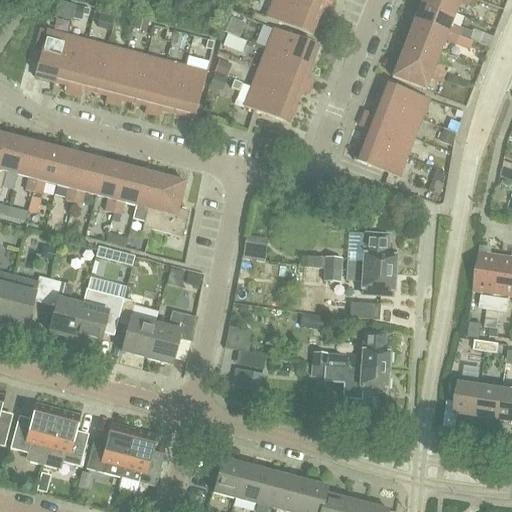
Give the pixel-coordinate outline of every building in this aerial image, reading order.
[(319,17),(275,0),(273,0),(266,19),(312,36),(319,17)] [(333,0),(275,0),(319,17),(324,5),(330,7),(333,0)] [(422,0),(422,1),(455,14),(459,3),(471,7),(474,0),(422,0)] [(450,26),(455,14),(422,1),(414,21),(460,38),(462,30),(450,26)] [(75,7),(72,19),(82,22),(84,16),(88,17),(90,11),(75,7)] [(114,18),(101,14),(97,28),(110,32),(114,18)] [(137,17),(134,29),(145,32),(148,20),(137,17)] [(225,17),(220,31),(231,35),(236,22),(225,17)] [(457,45),(460,38),(414,21),(407,39),(440,52),(445,41),(457,45)] [(266,49),(311,67),(319,47),(273,30),(266,49)] [(34,79),(54,84),(67,37),(47,31),(34,79)] [(164,42),(170,44),(173,33),(167,32),(164,42)] [(173,33),(170,44),(177,45),(179,35),(173,33)] [(87,42),(67,37),(54,84),(67,87),(65,94),(73,96),(87,42)] [(407,39),(400,58),(445,76),(448,68),(436,63),(440,52),(407,39)] [(107,47),(87,42),(73,96),(80,98),(82,91),(94,94),(107,47)] [(214,43),(208,42),(205,49),(211,51),(214,43)] [(112,106),(127,52),(107,47),(94,94),(106,97),(105,104),(112,106)] [(307,79),(311,67),(266,49),(258,69),(310,89),(313,81),(307,79)] [(127,52),(112,106),(120,108),(121,101),(134,105),(147,57),(127,52)] [(167,63),(147,57),(134,105),(146,108),(144,115),(152,116),(167,63)] [(442,84),(445,76),(400,58),(392,78),(425,91),(430,79),(442,84)] [(217,61),(214,73),(226,76),(230,65),(217,61)] [(186,68),(167,63),(152,116),(159,118),(161,112),(174,115),(186,68)] [(186,68),(174,115),(194,120),(206,73),(186,68)] [(258,69),(251,88),(296,106),(301,93),(308,96),(310,89),(258,69)] [(214,76),(210,87),(220,91),(224,79),(214,76)] [(242,84),(234,81),(231,89),(239,92),(242,84)] [(376,103),(421,121),(429,101),(383,83),(376,103)] [(296,106),(251,88),(243,107),(289,125),(296,106)] [(414,140),(421,121),(376,103),(371,115),(365,112),(362,120),(414,140)] [(366,129),(361,142),(406,159),(414,140),(362,120),(359,127),(366,129)] [(17,176),(26,142),(7,137),(0,164),(0,191),(1,191),(6,173),(17,176)] [(26,192),(34,194),(46,147),(26,142),(17,176),(29,179),(26,192)] [(399,179),(406,159),(361,142),(353,161),(399,179)] [(45,184),(57,187),(66,152),(46,147),(34,194),(42,196),(45,184)] [(73,204),(85,157),(66,152),(57,187),(68,190),(65,202),(73,204)] [(84,194),(96,197),(105,163),(85,157),(73,204),(81,206),(84,194)] [(105,163),(96,197),(108,200),(105,212),(113,215),(125,168),(105,163)] [(144,173),(125,168),(113,215),(121,217),(124,204),(135,207),(144,173)] [(150,230),(164,178),(144,173),(135,207),(132,221),(143,224),(142,228),(150,230)] [(435,173),(428,192),(439,197),(444,185),(442,184),(445,177),(435,173)] [(185,183),(164,178),(150,230),(182,239),(189,213),(178,210),(185,183)] [(326,210),(324,224),(339,227),(341,213),(326,210)] [(361,248),(364,252),(363,263),(348,262),(347,273),(394,276),(396,254),(388,254),(390,236),(366,235),(365,236),(361,240),(361,248)] [(495,304),(501,258),(488,256),(488,252),(485,247),(480,247),(474,291),(482,293),(480,309),(487,311),(494,311),(495,304)] [(309,270),(325,271),(326,259),(309,258),(309,270)] [(511,259),(501,258),(495,304),(494,311),(500,312),(507,313),(510,297),(511,297),(511,259)] [(326,259),(325,271),(341,272),(341,260),(326,259)] [(341,272),(325,271),(324,283),(340,284),(341,272)] [(394,276),(347,273),(346,282),(362,284),(361,295),(392,297),(394,276)] [(0,321),(1,322),(10,287),(13,277),(0,274),(0,321)] [(201,278),(189,274),(186,285),(198,289),(201,278)] [(10,287),(1,322),(26,328),(33,302),(44,305),(51,281),(39,278),(38,284),(13,277),(10,287)] [(49,334),(74,341),(83,306),(82,306),(70,303),(73,292),(70,286),(51,281),(44,305),(55,308),(49,334)] [(106,321),(117,324),(123,300),(86,291),(82,306),(83,306),(74,341),(99,347),(106,321)] [(121,353),(147,360),(155,326),(159,312),(134,306),(135,303),(123,300),(117,324),(128,327),(121,353)] [(349,319),(361,320),(378,322),(380,307),(362,306),(350,305),(349,319)] [(494,311),(487,311),(486,319),(498,321),(500,312),(494,311)] [(167,329),(155,326),(147,360),(172,366),(176,350),(188,353),(195,319),(172,313),(167,329)] [(322,329),(323,317),(304,314),(303,326),(322,329)] [(497,330),(498,321),(486,319),(485,328),(491,329),(497,330)] [(499,330),(497,330),(491,329),(489,338),(498,339),(499,330)] [(389,352),(382,351),(383,344),(379,339),(369,338),(365,342),(364,350),(363,350),(362,358),(314,354),(313,367),(326,368),(330,368),(387,373),(389,352)] [(474,351),(486,353),(487,343),(475,341),(474,351)] [(487,343),(486,353),(498,355),(499,345),(487,343)] [(330,368),(326,368),(313,367),(312,380),(324,381),(323,383),(347,385),(347,382),(361,383),(360,392),(386,394),(387,373),(330,368)] [(240,390),(244,371),(235,370),(232,388),(240,390)] [(454,415),(477,418),(482,382),(460,379),(454,415)] [(498,421),(503,385),(482,382),(477,418),(498,421)] [(498,421),(511,423),(511,386),(503,385),(498,421)] [(3,397),(0,396),(0,447),(4,449),(10,426),(9,426),(7,435),(0,433),(0,414),(6,393),(4,393),(3,397)] [(27,455),(30,464),(43,467),(47,450),(58,411),(36,406),(37,402),(36,401),(26,440),(14,437),(17,428),(16,428),(10,450),(27,455)] [(58,411),(47,450),(43,467),(56,471),(62,464),(80,468),(86,446),(85,446),(83,455),(71,452),(81,413),(80,413),(79,417),(58,411)] [(121,479),(123,470),(133,431),(112,426),(113,421),(112,421),(102,460),(90,457),(92,448),(92,447),(86,470),(104,475),(104,474),(121,479)] [(121,479),(156,488),(161,466),(158,475),(147,472),(157,433),(156,433),(155,437),(133,431),(123,470),(121,479)] [(213,494),(235,500),(243,466),(222,460),(213,494)] [(264,471),(243,466),(235,500),(255,505),(264,471)] [(276,511),(285,477),(264,471),(255,505),(276,511)] [(298,511),(306,482),(285,477),(276,511),(281,511),(298,511)] [(298,511),(320,511),(326,495),(328,488),(306,482),(298,511)] [(342,511),(346,500),(326,495),(320,511),(342,511)] [(365,511),(367,506),(346,500),(342,511),(365,511)]
